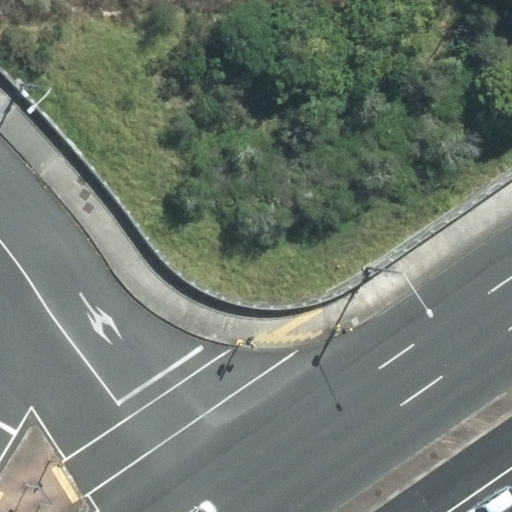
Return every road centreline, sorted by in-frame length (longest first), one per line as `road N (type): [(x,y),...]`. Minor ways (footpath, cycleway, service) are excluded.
road 1 (primary): [(241,511),(511,324)]
road 2 (unclassified): [(15,263),(192,511)]
